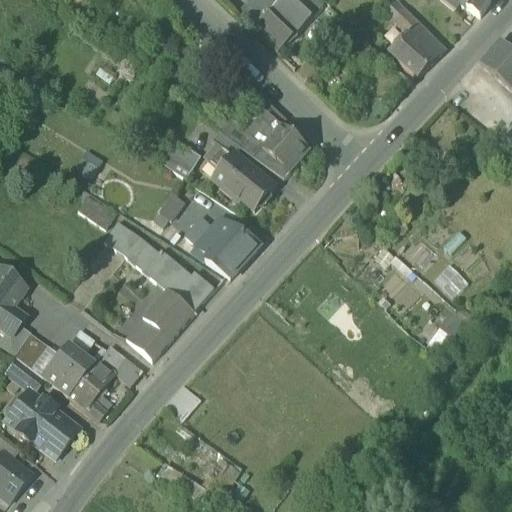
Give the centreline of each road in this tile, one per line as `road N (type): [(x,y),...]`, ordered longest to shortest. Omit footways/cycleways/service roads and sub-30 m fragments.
road 1 (secondary): [(69,511),(360,166)]
road 2 (residential): [(360,166),(187,0)]
road 3 (secondary): [(360,166),(511,6)]
